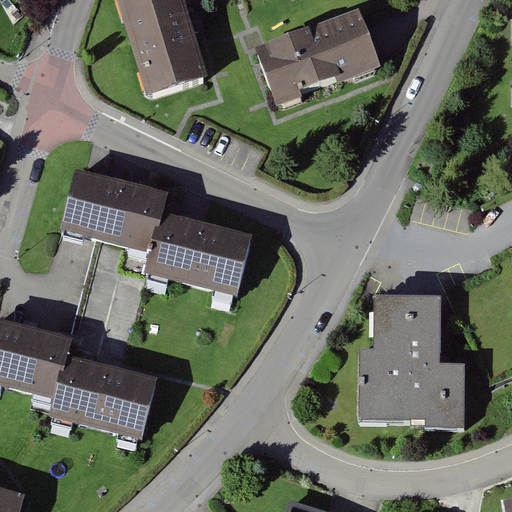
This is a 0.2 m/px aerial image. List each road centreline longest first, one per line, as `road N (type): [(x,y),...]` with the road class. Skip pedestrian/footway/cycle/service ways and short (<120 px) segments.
road 1 (residential): [(350,243),(305,230),(47,97)]
road 2 (residential): [(247,421),(370,485),(466,477),(511,459)]
road 3 (residential): [(350,243),(468,0)]
road 4 (residential): [(247,421),(350,243)]
road 5 (residential): [(511,228),(469,249),(400,255),(350,243)]
road 6 (residential): [(47,97),(5,240)]
road 7 (residential): [(161,511),(247,421)]
